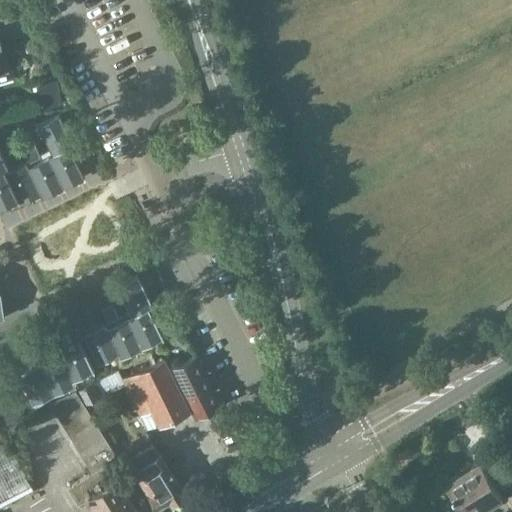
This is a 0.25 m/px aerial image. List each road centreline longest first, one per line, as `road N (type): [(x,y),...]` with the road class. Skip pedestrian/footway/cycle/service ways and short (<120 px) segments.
road 1 (tertiary): [(347,410),(321,384),(189,0)]
road 2 (tertiary): [(347,410),(384,412),(511,350)]
